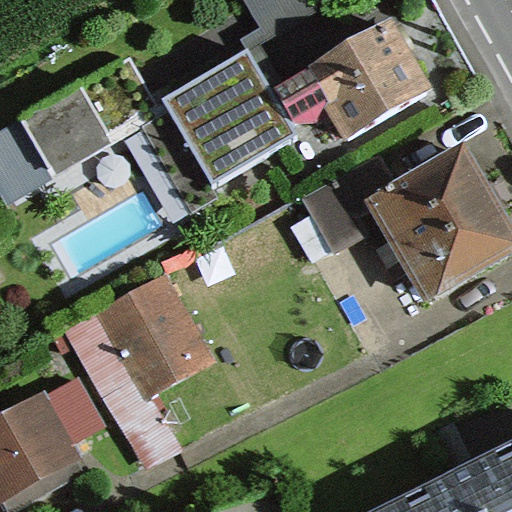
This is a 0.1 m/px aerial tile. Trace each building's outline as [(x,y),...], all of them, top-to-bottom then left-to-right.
[(392,26),(314,71),(332,103),(352,139),(430,93),(392,26)] [(89,87),(117,135),(139,122),(153,114),(165,108),(136,59),(89,87)] [(281,90),(300,123),(332,103),(314,71),(281,90)] [(35,118),(63,167),(117,135),(89,87),(35,118)] [(219,170),(300,123),(281,90),(200,136),(219,170)] [(189,143),(153,114),(139,122),(182,155),(181,168),(184,179),(191,189),(201,195),(218,199),(232,194),(233,193),(219,170),(200,136),(199,134),(196,135),(189,143)] [(376,204),(428,299),(446,290),(511,250),(511,236),(466,154),(402,190),(383,155),(359,169),(376,204)] [(357,214),(376,204),(359,169),(338,180),(357,214)] [(366,231),(357,214),(338,180),(310,195),(337,248),(366,231)] [(192,317),(169,276),(136,293),(160,333),(192,317)] [(127,298),(105,311),(127,349),(160,333),(136,293),(127,298)] [(160,333),(127,349),(141,372),(206,337),(192,317),(160,333)] [(206,337),(141,372),(154,395),(216,358),(206,337)] [(0,427),(0,488),(5,497),(36,481),(30,471),(75,447),(48,400),(11,421),(0,427)] [(511,511),(511,439),(369,511),(511,511)] [(36,481),(5,497),(12,510),(86,467),(75,447),(30,471),(36,481)]
